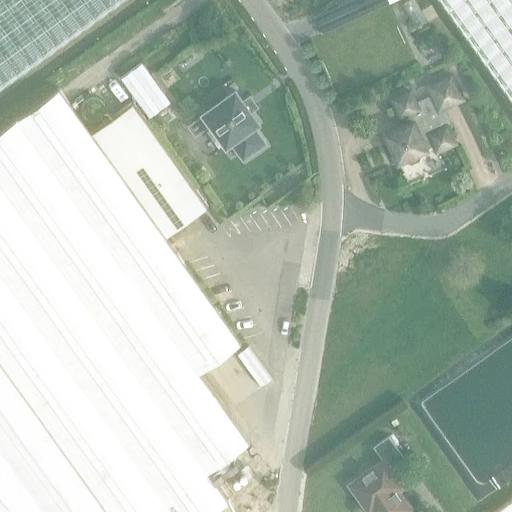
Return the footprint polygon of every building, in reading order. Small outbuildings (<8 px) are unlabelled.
[(0,0),(0,86),(120,0),(0,0)] [(414,0),(408,0),(402,4),(416,28),(427,21),(414,0)] [(511,0),(443,0),(481,51),(511,94),(511,0)] [(141,61),(119,77),(149,118),(170,102),(141,61)] [(406,121),(383,132),(396,162),(404,159),(405,161),(409,162),(416,159),(418,155),(417,153),(425,149),(424,147),(431,143),(435,151),(453,143),(445,125),(446,125),(448,121),(444,114),(440,112),(439,113),(437,109),(461,98),(449,73),(425,84),(430,94),(414,101),(408,89),(390,98),(399,116),(402,114),(406,121)] [(165,236),(91,132),(59,88),(0,130),(0,511),(211,511),(229,500),(220,488),(208,471),(236,450),(249,441),(199,371),(241,341),(165,236)] [(234,89),(201,113),(225,147),(230,143),(242,159),(263,144),(251,128),(258,123),(234,89)] [(133,101),(91,132),(165,236),(207,205),(133,101)] [(383,460),(350,484),(362,502),(364,500),(372,511),(403,511),(409,508),(396,490),(403,486),(390,468),(404,458),(388,435),(373,446),(383,460)] [(236,450),(208,471),(220,488),(248,467),(236,450)] [(511,511),(511,498),(493,511),(511,511)]
